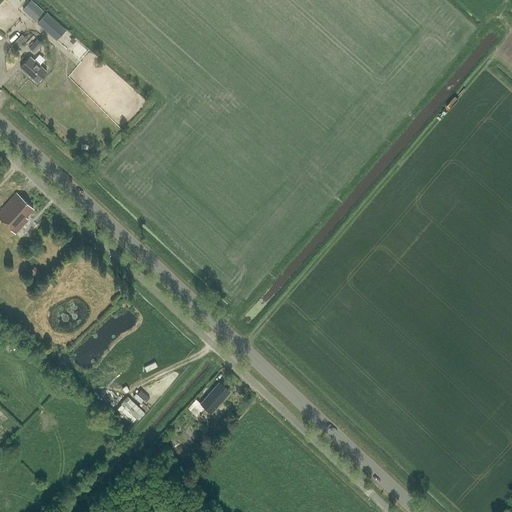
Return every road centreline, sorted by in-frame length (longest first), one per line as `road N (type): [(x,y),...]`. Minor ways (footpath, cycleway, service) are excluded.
road 1 (secondary): [(416,511),(0,123)]
road 2 (unclassified): [(389,511),(0,147)]
